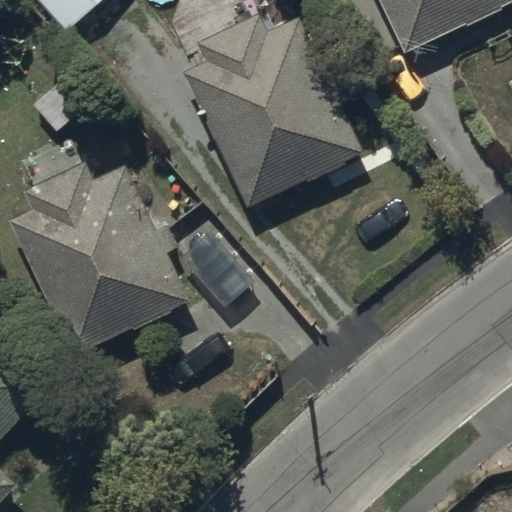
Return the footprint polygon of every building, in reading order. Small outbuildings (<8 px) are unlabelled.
[(102,0),(42,0),(69,30),(102,0)] [(385,0),(408,46),(506,0),(385,0)] [(272,37),(263,18),(205,47),(214,66),(190,79),(256,210),(314,181),(317,186),(370,160),(344,110),(348,108),(304,21),(272,37)] [(97,163),(88,145),(24,174),(33,194),(12,203),(72,336),(191,282),(131,148),(97,163)] [(0,311),(0,487),(18,468),(0,450),(0,425),(57,365),(0,311)] [(490,511),(480,501),(469,511),(490,511)]
